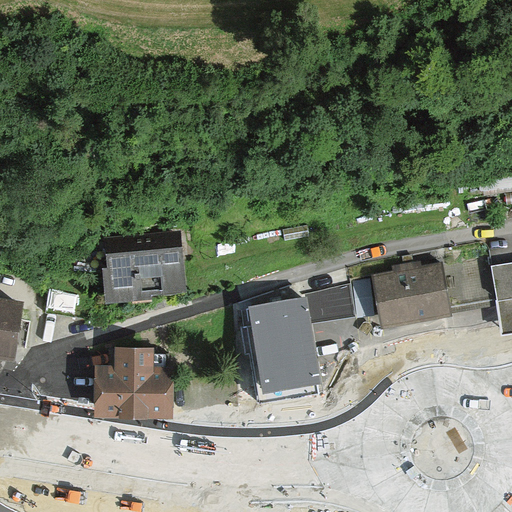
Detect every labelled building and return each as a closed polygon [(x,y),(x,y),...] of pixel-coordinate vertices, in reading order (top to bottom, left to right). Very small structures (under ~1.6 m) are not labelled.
[(111,262),(106,263),(109,301),(149,298),(149,292),(183,289),(179,234),(109,240),(111,262)] [(442,265),(375,277),(384,325),(450,313),(442,265)] [(511,266),(494,269),(505,337),(511,336),(511,266)] [(307,297),(250,305),(262,392),(320,384),(307,297)] [(0,358),(11,360),(19,305),(0,302),(0,358)] [(118,370),(98,370),(98,413),(168,413),(168,370),(151,370),(151,355),(118,355),(118,370)]
